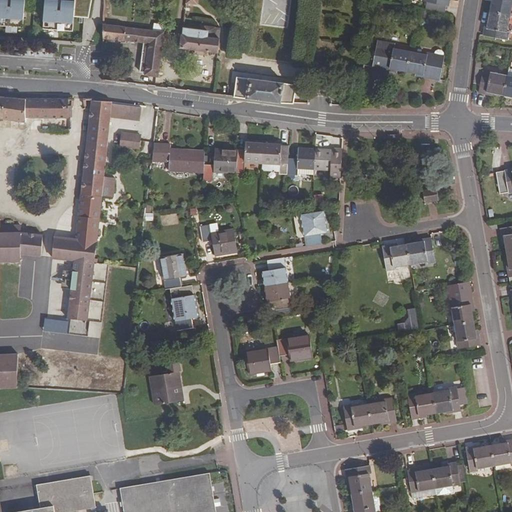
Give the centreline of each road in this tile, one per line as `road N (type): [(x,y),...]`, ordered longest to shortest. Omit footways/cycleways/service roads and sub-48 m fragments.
road 1 (tertiary): [(460,122),(322,120),(84,88)]
road 2 (residential): [(475,217),(504,387),(501,414)]
road 3 (residential): [(501,414),(473,429),(329,455)]
road 4 (residential): [(320,455),(312,400),(296,386),(232,398)]
road 5 (residential): [(460,122),(473,0)]
road 6 (residential): [(361,217),(375,233),(475,217)]
